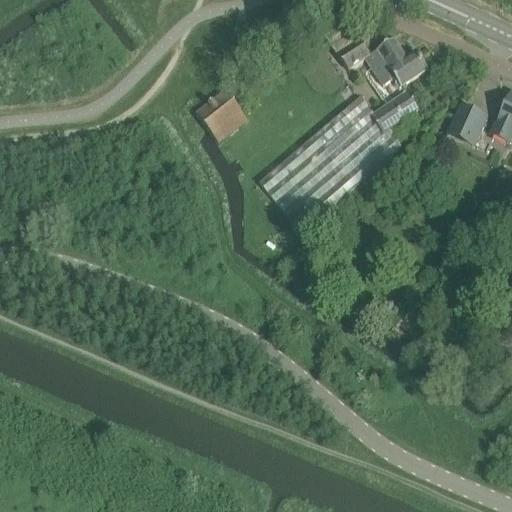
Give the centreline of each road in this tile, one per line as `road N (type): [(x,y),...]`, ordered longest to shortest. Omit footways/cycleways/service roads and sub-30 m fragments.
road 1 (unclassified): [(511,510),(385,452),(254,343),(137,290),(0,255)]
road 2 (unknown): [(0,316),(476,511)]
road 3 (unknown): [(0,143),(127,121),(177,61),(202,0)]
